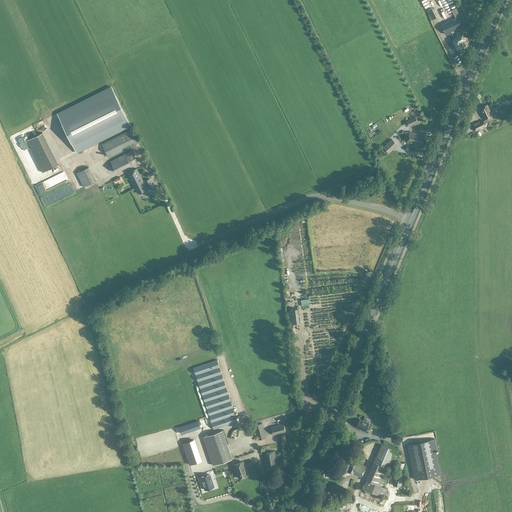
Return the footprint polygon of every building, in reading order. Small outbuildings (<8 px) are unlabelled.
[(436,18),(431,8),(428,10),(432,20),(436,18)] [(465,25),(461,15),(441,25),(445,34),(465,25)] [(454,37),(455,40),(452,41),(456,50),(463,46),(461,42),(465,40),(462,34),(454,37)] [(111,87),(57,114),(77,153),(128,127),(129,131),(102,144),(115,172),(137,161),(130,147),(139,143),(111,87)] [(492,113),(492,112),(492,110),(491,110),(490,109),(489,109),(487,105),(479,109),(482,114),(483,116),(484,119),(485,119),(485,120),(483,121),(483,120),(473,125),(475,131),(486,126),(485,124),(487,123),(488,121),(487,118),(492,115),(491,113),(492,113)] [(409,126),(418,122),(415,117),(406,121),(409,126)] [(367,130),(374,142),(381,138),(378,133),(374,135),(372,132),(376,129),(375,126),(367,130)] [(425,135),(409,132),(407,143),(412,144),(411,146),(418,147),(418,145),(422,146),(425,135)] [(42,133),(26,141),(42,173),(58,165),(42,133)] [(383,147),(387,152),(389,153),(398,145),(391,139),(383,147)] [(91,146),(87,148),(93,161),(97,159),(91,146)] [(88,167),(77,173),(84,187),(96,181),(88,167)] [(147,189),(146,187),(147,187),(148,188),(152,186),(152,185),(150,180),(144,183),(137,169),(127,174),(134,188),(135,188),(138,194),(140,193),(141,194),(145,192),(144,190),(147,189)] [(70,182),(73,189),(78,186),(75,180),(70,182)] [(297,309),(290,310),(292,324),(299,323),(297,309)] [(193,368),(213,429),(237,422),(217,360),(193,368)] [(360,419),(356,427),(366,431),(369,423),(360,419)] [(198,420),(178,427),(181,434),(201,427),(198,420)] [(370,430),(390,432),(391,426),(383,425),(384,421),(377,420),(376,424),(371,423),(370,430)] [(266,437),(262,423),(254,426),(258,440),(266,437)] [(283,424),(271,427),(273,435),(285,432),(283,424)] [(222,430),(203,437),(213,465),(232,459),(222,430)] [(435,439),(408,445),(415,480),(440,474),(435,450),(437,449),(435,439)] [(202,460),(195,440),(184,443),(191,464),(202,460)] [(402,452),(399,451),(381,444),(373,461),(388,467),(394,470),(402,452)] [(278,470),(276,461),(274,452),(264,453),(267,472),(278,470)] [(361,478),(366,467),(342,457),(338,468),(337,469),(338,471),(342,472),(343,470),(361,478)] [(238,478),(247,475),(243,461),(234,464),(238,478)] [(388,467),(373,461),(365,480),(366,480),(362,488),(383,497),(387,488),(384,486),(388,478),(384,476),(388,467)] [(395,472),(396,473),(402,474),(405,463),(398,462),(395,472)] [(404,475),(402,474),(396,473),(393,485),(401,487),(402,483),(403,480),(404,475)] [(201,477),(205,490),(214,487),(210,475),(201,477)]
